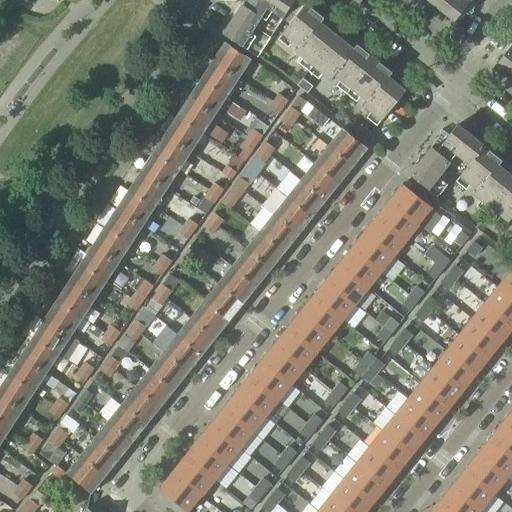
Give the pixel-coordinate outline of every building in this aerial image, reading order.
[(276,27),(283,32),(304,5),(295,0),(252,0),(247,8),(242,5),(224,33),(230,37),(258,56),(276,27)] [(427,0),(454,21),(471,0),(427,0)] [(282,33),(299,46),(320,23),(323,18),(305,4),(304,5),(283,32),(282,33)] [(296,50),(313,64),(335,36),(320,23),(299,46),(296,50)] [(331,79),(334,74),(334,73),(353,50),(335,36),(313,64),(331,79)] [(224,43),(212,62),(241,81),(247,73),(244,71),(250,60),(226,44),(224,43)] [(511,82),(511,81),(511,44),(493,68),(511,82)] [(334,74),(349,86),(372,57),(356,45),(353,50),(334,73),(334,74)] [(349,86),(367,101),(388,77),(391,73),(372,57),(349,86)] [(212,62),(200,81),(225,98),(233,86),(236,88),(241,81),(212,62)] [(388,77),(367,101),(364,105),(382,120),(405,91),(388,77)] [(297,85),(307,93),(313,86),(303,78),(297,85)] [(200,81),(188,99),(217,118),(222,110),(219,107),(225,98),(200,81)] [(279,94),(273,102),(282,108),(287,101),(279,94)] [(290,107),(285,114),(294,120),(299,113),(298,112),(305,102),(299,96),(291,107),(290,107)] [(188,99),(176,117),(202,134),(209,123),(212,125),(217,118),(188,99)] [(268,108),(277,115),(282,108),(273,102),(268,108)] [(328,120),(326,118),(308,104),(305,108),(310,111),(306,116),(321,128),(328,120)] [(294,120),(285,114),(280,121),(289,128),(294,120)] [(164,136),(192,155),(193,155),(198,147),(195,145),(202,134),(176,117),(164,136)] [(355,132),(365,140),(371,133),(361,125),(355,132)] [(456,154),(469,164),(483,146),(457,125),(442,143),(436,151),(431,148),(409,175),(416,181),(427,190),(437,197),(446,185),(437,178),(449,162),(456,154)] [(342,129),(327,146),(352,166),(367,149),(361,144),(342,129)] [(253,130),(248,137),(257,143),(262,136),(253,130)] [(164,136),(152,154),(177,172),(185,160),(188,162),(192,155),(164,136)] [(257,143),(248,137),(243,144),(251,150),(257,143)] [(265,142),(259,150),(268,156),(273,148),(265,142)] [(327,146),(314,163),(339,184),(352,166),(327,146)] [(466,189),(474,195),(497,166),(501,161),(483,146),(469,164),(469,165),(460,176),(470,184),(466,189)] [(254,157),(263,163),(265,164),(269,157),(268,156),(259,150),(254,157)] [(152,154),(140,173),(168,192),(174,184),(171,182),(177,172),(152,154)] [(234,156),(227,166),(222,173),(230,180),(235,172),(236,173),(244,161),(234,156)] [(314,163),(300,181),(325,201),(339,184),(314,163)] [(474,195),(490,207),(511,179),(511,177),(497,166),(474,195)] [(204,174),(213,179),(216,173),(208,168),(204,174)] [(140,173),(128,191),(153,209),(161,197),(164,199),(168,192),(140,173)] [(239,178),(234,185),(243,191),(248,184),(239,178)] [(511,179),(490,207),(506,221),(511,213),(511,179)] [(300,181),(286,198),(311,218),(325,201),(300,181)] [(214,183),(209,191),(217,197),(223,190),(214,183)] [(400,184),(387,200),(417,225),(431,208),(408,190),(400,184)] [(244,192),(243,191),(234,185),(229,192),(221,203),(231,210),(244,192)] [(128,191),(116,210),(144,229),(150,220),(147,218),(153,209),(128,191)] [(204,198),(196,210),(204,216),(217,197),(209,191),(204,198)] [(286,198),(272,215),(297,235),(311,218),(286,198)] [(387,200),(374,216),(405,241),(417,225),(387,200)] [(116,210),(104,228),(129,245),(137,233),(140,236),(144,229),(116,210)] [(189,219),(183,227),(192,233),(204,216),(196,210),(189,219)] [(214,213),(208,221),(217,227),(222,220),(214,213)] [(272,215),(259,232),(284,252),(297,235),(272,215)] [(374,216),(361,232),(392,257),(405,241),(374,216)] [(217,227),(208,221),(203,228),(212,234),(217,227)] [(192,233),(183,227),(178,233),(187,240),(192,233)] [(104,228),(92,247),(120,266),(126,257),(123,255),(129,245),(104,228)] [(259,232),(245,249),(270,269),(284,252),(259,232)] [(361,232),(348,248),(379,273),(392,257),(361,232)] [(461,232),(453,242),(459,246),(467,237),(461,232)] [(474,243),(466,252),(473,257),(480,248),(474,243)] [(92,247),(80,265),(105,282),(113,270),(116,273),(120,266),(92,247)] [(348,248),(336,264),(366,289),(379,273),(348,248)] [(182,257),(191,263),(192,264),(197,256),(187,249),(182,257)] [(245,249),(231,266),(256,287),(270,269),(245,249)] [(162,255),(153,267),(162,274),(171,261),(162,255)] [(442,255),(434,265),(441,270),(448,260),(442,255)] [(177,263),(186,270),(191,263),(182,257),(177,263)] [(336,264),(323,280),(353,305),(366,289),(336,264)] [(80,265),(68,283),(97,303),(102,294),(99,292),(105,282),(80,265)] [(441,270),(434,265),(427,274),(433,279),(441,270)] [(231,266),(217,284),(242,304),(256,287),(231,266)] [(455,266),(448,275),(454,280),(461,271),(455,266)] [(511,273),(510,271),(496,288),(511,300),(511,273)] [(162,285),(157,292),(165,298),(170,291),(172,292),(179,282),(169,275),(162,285)] [(454,280),(448,275),(440,285),(446,290),(454,280)] [(136,291),(131,298),(140,304),(141,305),(153,287),(153,286),(145,280),(137,291),(136,291)] [(323,280),(310,296),(341,320),(353,305),(323,280)] [(68,283),(56,301),(81,319),(89,307),(92,310),(97,303),(68,283)] [(217,284),(204,301),(229,321),(242,304),(217,284)] [(416,287),(409,297),(415,302),(423,292),(416,287)] [(511,300),(496,288),(484,304),(511,326),(511,300)] [(157,292),(144,309),(152,315),(160,305),(160,306),(165,298),(157,292)] [(310,296),(297,312),(328,336),(341,320),(310,296)] [(415,302),(409,297),(401,306),(408,311),(415,302)] [(140,304),(131,298),(126,305),(135,311),(140,304)] [(430,298),(422,307),(428,312),(436,303),(430,298)] [(56,301),(44,320),(72,340),(73,339),(72,338),(77,331),(75,329),(81,319),(56,301)] [(204,301),(190,318),(215,338),(229,321),(204,301)] [(511,326),(484,304),(471,320),(502,345),(511,331),(511,326)] [(428,312),(422,307),(415,317),(421,321),(428,312)] [(144,309),(131,327),(139,334),(144,327),(145,327),(153,316),(152,315),(144,309)] [(297,312),(285,328),(315,352),(328,336),(297,312)] [(190,318),(176,335),(201,355),(215,338),(190,318)] [(391,319),(383,328),(390,333),(397,324),(391,319)] [(44,320),(31,339),(57,356),(65,344),(68,346),(72,340),(44,320)] [(471,320),(458,336),(489,360),(502,345),(471,320)] [(111,326),(106,333),(115,340),(120,332),(111,326)] [(131,327),(118,345),(127,352),(139,334),(131,327)] [(285,328),(272,344),(302,368),(315,352),(285,328)] [(390,333),(383,328),(376,338),(382,343),(390,333)] [(404,330),(397,339),(403,344),(410,335),(404,330)] [(115,340),(106,333),(101,340),(110,347),(115,340)] [(176,335),(162,352),(187,372),(201,355),(176,335)] [(458,336),(445,352),(476,376),(489,360),(458,336)] [(31,339),(20,357),(49,377),(54,368),(51,366),(57,356),(31,339)] [(403,344),(397,339),(389,348),(395,353),(403,344)] [(272,344),(259,360),(290,384),(302,368),(272,344)] [(118,345),(105,363),(114,370),(119,363),(127,352),(118,345)] [(365,351),(358,360),(368,368),(375,358),(365,351)] [(162,352),(149,370),(174,390),(187,372),(162,352)] [(445,352),(433,368),(463,392),(476,376),(445,352)] [(20,357),(8,375),(33,393),(41,381),(44,383),(49,377),(20,357)] [(375,358),(368,368),(377,376),(385,366),(375,358)] [(259,360),(246,376),(277,400),(290,384),(259,360)] [(368,368),(358,360),(350,370),(361,377),(368,368)] [(85,362),(80,370),(88,376),(94,369),(85,362)] [(105,363),(92,380),(101,387),(114,370),(105,363)] [(377,376),(368,368),(361,377),(370,385),(377,376)] [(433,368),(420,384),(451,408),(463,392),(433,368)] [(88,376),(80,370),(74,377),(83,383),(88,376)] [(149,370),(135,387),(160,407),(174,390),(149,370)] [(8,375),(0,387),(0,397),(24,414),(30,405),(27,403),(33,393),(8,375)] [(246,376),(234,392),(264,416),(277,400),(246,376)] [(92,380),(79,399),(87,405),(95,394),(99,396),(104,389),(101,387),(92,380)] [(340,383),(332,392),(339,397),(346,388),(340,383)] [(420,384),(407,400),(438,424),(451,408),(420,384)] [(135,387),(121,404),(146,424),(160,407),(135,387)] [(234,392),(221,407),(251,432),(264,416),(234,392)] [(339,397),(332,392),(325,401),(331,406),(339,397)] [(353,393),(346,403),(352,408),(359,398),(353,393)] [(0,397),(0,423),(9,430),(17,418),(20,420),(24,414),(0,397)] [(59,398),(54,405),(63,412),(68,404),(59,398)] [(79,399),(72,409),(80,415),(87,405),(79,399)] [(407,400),(394,416),(425,440),(438,424),(407,400)] [(352,408),(346,403),(338,412),(344,417),(352,408)] [(121,404),(107,421),(132,441),(146,424),(121,404)] [(63,412),(54,405),(48,412),(58,419),(63,412)] [(221,407),(208,423),(239,448),(251,432),(221,407)] [(511,408),(501,422),(511,431),(511,408)] [(314,415),(307,424),(313,429),(321,420),(314,415)] [(394,416),(382,431),(412,456),(425,440),(394,416)] [(132,441),(107,421),(94,438),(119,458),(132,441)] [(511,431),(501,422),(488,438),(511,457),(511,431)] [(0,423),(0,449),(1,450),(6,442),(3,440),(9,430),(0,423)] [(208,423),(195,439),(226,464),(239,448),(208,423)] [(313,429),(307,424),(299,433),(305,438),(313,429)] [(328,425),(320,434),(326,439),(334,430),(328,425)] [(58,428),(53,435),(62,442),(67,434),(58,428)] [(382,431),(369,447),(399,472),(412,456),(382,431)] [(33,434),(28,441),(37,447),(42,440),(33,434)] [(326,439),(320,434),(312,444),(319,449),(326,439)] [(62,442),(53,435),(48,442),(40,454),(48,460),(62,442)] [(94,438),(80,455),(105,475),(119,458),(94,438)] [(511,457),(488,438),(475,454),(506,478),(511,470),(511,457)] [(195,439),(182,455),(213,480),(226,464),(195,439)] [(37,447),(28,441),(23,448),(31,454),(37,447)] [(289,446),(281,456),(287,461),(295,451),(289,446)] [(369,447),(356,463),(387,488),(399,472),(369,447)] [(475,454),(463,470),(493,494),(506,478),(475,454)] [(105,475),(80,455),(65,473),(91,493),(105,475)] [(182,455),(170,471),(200,496),(213,480),(182,455)] [(287,461),(281,456),(274,465),(280,470),(287,461)] [(302,457),(294,466),(301,471),(308,462),(302,457)] [(356,463),(343,479),(374,504),(387,488),(356,463)] [(56,466),(51,472),(59,479),(64,473),(56,466)] [(301,471),(294,466),(287,476),(293,481),(301,471)] [(463,470),(450,486),(480,510),(493,494),(463,470)] [(187,511),(200,496),(170,471),(156,488),(186,511),(187,511)] [(37,491),(43,496),(55,482),(49,477),(37,491)] [(263,478),(256,488),(262,493),(269,483),(263,478)] [(23,479),(17,487),(26,494),(32,486),(23,479)] [(343,479),(331,495),(351,511),(367,511),(374,504),(343,479)] [(450,486),(437,502),(449,511),(479,511),(480,510),(450,486)] [(12,494),(13,494),(20,500),(21,500),(26,494),(17,487),(12,494)] [(262,493),(256,488),(248,497),(254,502),(262,493)] [(276,489),(269,498),(275,503),(283,494),(276,489)] [(351,511),(331,495),(318,511),(351,511)] [(268,511),(275,503),(269,498),(261,508),(267,511),(268,511)] [(29,499),(24,506),(31,511),(32,511),(38,506),(29,499)] [(449,511),(437,502),(428,511),(449,511)]
